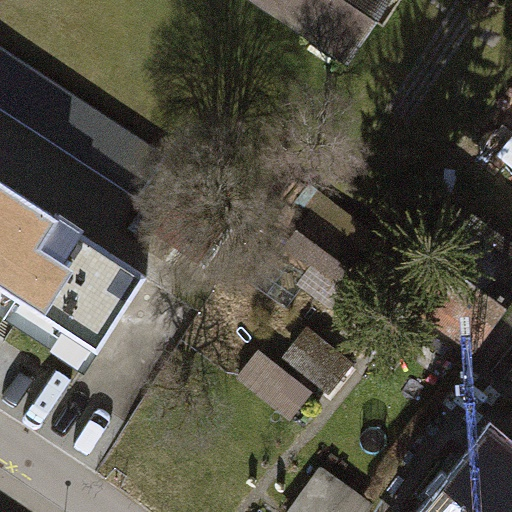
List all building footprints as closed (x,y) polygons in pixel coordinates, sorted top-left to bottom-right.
[(413,0),(257,0),(366,72),(413,0)] [(0,173),(0,213),(18,185),(0,173)] [(18,185),(0,213),(0,296),(117,372),(174,285),(18,185)] [(487,365),(511,326),(511,248),(453,211),(393,305),(487,365)] [(331,392),(358,361),(312,321),(285,352),(331,392)] [(240,373),(294,418),(318,388),(264,344),(240,373)] [(511,511),(511,458),(496,446),(444,511),(511,511)] [(366,511),(376,498),(323,462),(288,511),(366,511)]
